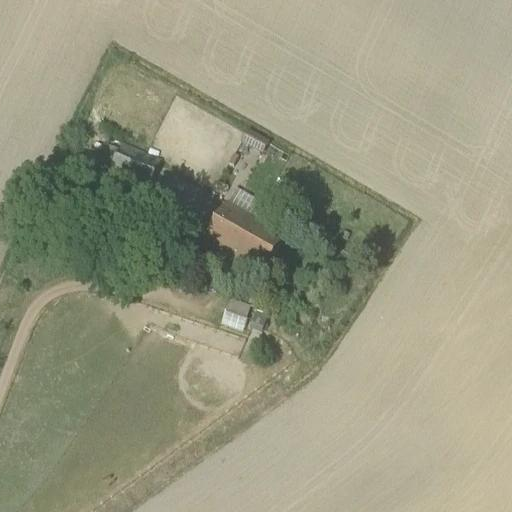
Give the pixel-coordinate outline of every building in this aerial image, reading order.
[(248,133),(243,142),(264,153),(269,144),(248,133)] [(108,180),(147,196),(161,163),(124,146),(120,153),(108,149),(100,169),(111,173),(108,180)] [(89,196),(75,229),(103,241),(117,207),(89,196)] [(202,249),(233,266),(258,222),(228,205),(202,249)] [(258,222),(233,266),(261,282),(286,238),(258,222)] [(318,233),(302,226),(296,236),(322,249),(329,235),(320,230),(318,233)] [(229,303),(225,315),(246,322),(250,310),(229,303)]
